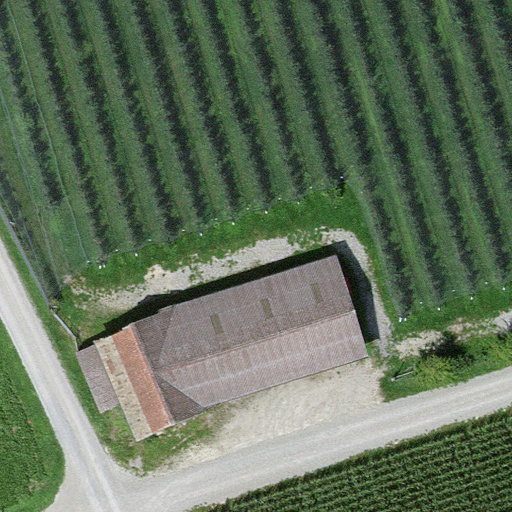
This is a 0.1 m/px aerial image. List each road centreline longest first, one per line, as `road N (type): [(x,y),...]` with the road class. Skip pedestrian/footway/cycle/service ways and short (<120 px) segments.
road 1 (track): [(511,401),(166,511)]
road 2 (track): [(107,511),(0,275)]
